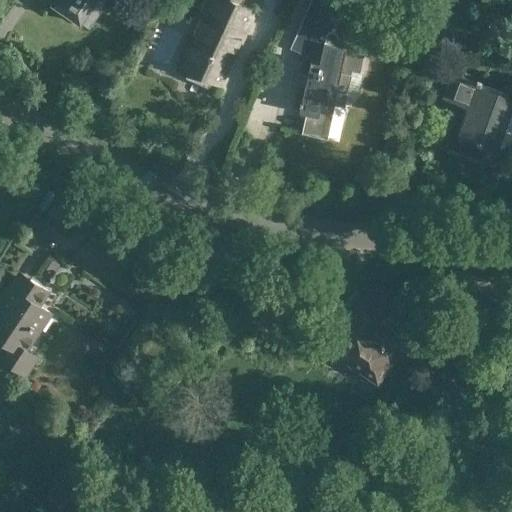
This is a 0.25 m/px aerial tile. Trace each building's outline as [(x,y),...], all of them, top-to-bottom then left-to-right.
[(53,0),(52,3),(80,22),(95,0),(53,0)] [(202,41),(186,77),(206,85),(209,78),(212,79),(216,81),(236,36),(241,38),(254,9),(243,4),(244,0),(210,0),(203,17),(200,16),(193,32),(196,33),(194,37),(202,41)] [(357,48),(358,42),(338,37),(338,36),(337,35),(337,34),(337,33),(336,32),(335,31),(334,31),(333,30),(332,30),(330,30),(329,30),(327,31),(326,32),(325,33),(325,34),(323,34),(330,18),(346,25),(354,7),(338,0),(310,0),(290,46),(311,56),(310,60),(307,75),(303,74),(300,85),(304,85),(301,100),(300,99),(299,104),(300,104),(299,111),(305,112),(301,132),(327,138),(334,104),(344,106),(352,70),(359,71),(364,50),(357,48)] [(460,36),(445,30),(440,41),(455,47),(460,36)] [(511,94),(452,72),(443,97),(468,106),(457,135),(493,148),(494,146),(495,147),(508,110),(507,110),(511,97),(511,94)] [(57,204),(47,220),(35,213),(25,227),(36,234),(45,221),(63,233),(84,203),(64,189),(55,202),(57,204)] [(28,350),(52,313),(40,305),(49,291),(31,279),(14,305),(10,302),(3,312),(0,310),(0,338),(6,343),(0,352),(0,356),(25,374),(37,356),(28,350)] [(273,291),(261,310),(292,331),(305,312),(273,291)] [(380,313),(361,301),(347,322),(348,323),(341,333),(346,337),(337,351),(360,367),(359,367),(359,369),(358,371),(358,373),(359,374),(360,375),(361,377),(362,378),(363,379),(365,379),(366,379),(367,379),(368,379),(369,379),(371,378),(372,377),(373,375),(376,378),(387,362),(383,359),(391,348),(382,343),(387,336),(371,326),(380,313)] [(76,453),(47,496),(66,509),(96,467),(76,453)] [(205,511),(207,510),(178,491),(173,499),(163,492),(158,499),(154,496),(146,507),(153,511),(205,511)]
